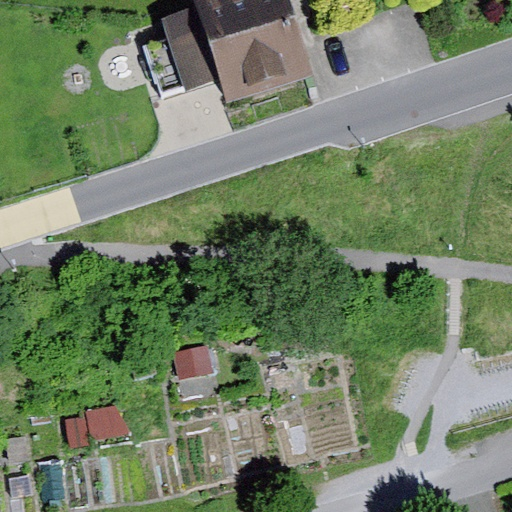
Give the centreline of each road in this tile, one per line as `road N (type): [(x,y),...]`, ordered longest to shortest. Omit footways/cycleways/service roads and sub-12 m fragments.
road 1 (residential): [(0,229),(511,60)]
road 2 (residential): [(308,511),(511,452)]
